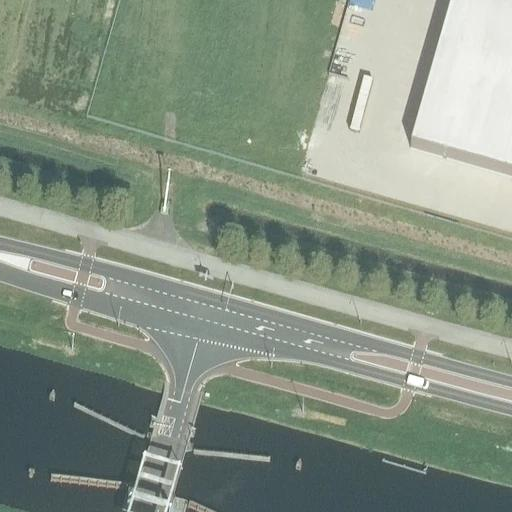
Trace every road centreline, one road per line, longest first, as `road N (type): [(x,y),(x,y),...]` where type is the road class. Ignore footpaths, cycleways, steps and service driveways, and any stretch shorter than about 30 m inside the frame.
road 1 (secondary): [(197,329),(511,411)]
road 2 (secondary): [(511,385),(205,297)]
road 3 (secondary): [(205,297),(0,250)]
road 4 (secondary): [(0,267),(197,329)]
road 5 (unclassified): [(147,511),(197,329)]
